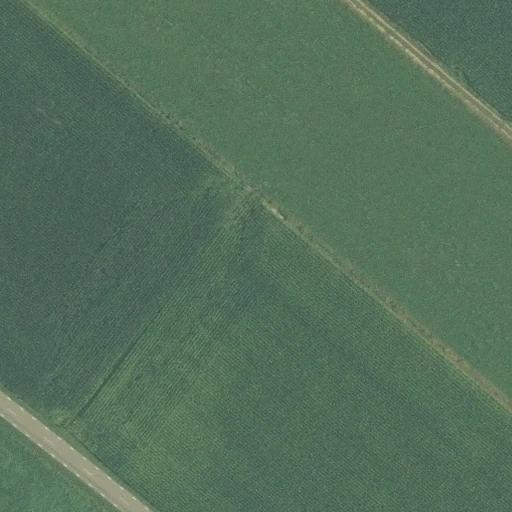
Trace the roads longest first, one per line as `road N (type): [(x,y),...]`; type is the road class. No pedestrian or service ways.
road 1 (track): [(511,132),(353,0)]
road 2 (tertiary): [(144,511),(0,400)]
